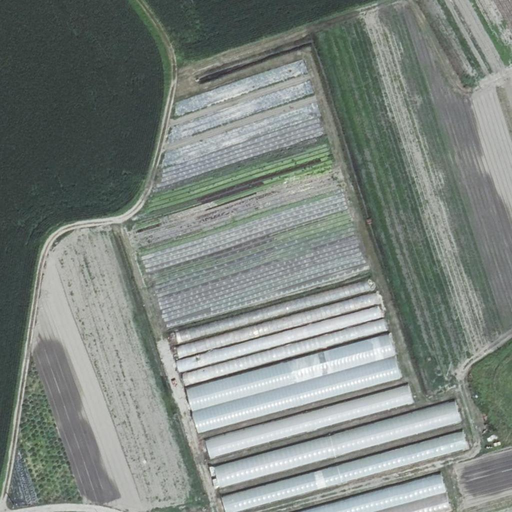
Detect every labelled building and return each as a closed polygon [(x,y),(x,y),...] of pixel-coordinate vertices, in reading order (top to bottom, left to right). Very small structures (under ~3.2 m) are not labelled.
[(375,294),(277,321),(280,328),(377,302),(375,294)] [(344,314),(345,323),(378,319),(377,310),(344,314)] [(174,343),(240,326),(237,317),(171,334),(174,343)] [(238,342),(235,332),(175,347),(178,358),(238,342)] [(390,337),(185,384),(195,429),(400,382),(390,337)] [(260,342),(176,361),(178,369),(262,350),(260,342)] [(204,435),(208,452),(412,406),(408,389),(204,435)] [(217,483),(465,427),(461,410),(457,411),(455,405),(212,461),(217,483)] [(222,496),(226,511),(242,511),(469,450),(463,430),(222,496)] [(449,511),(442,477),(287,511),(449,511)]
